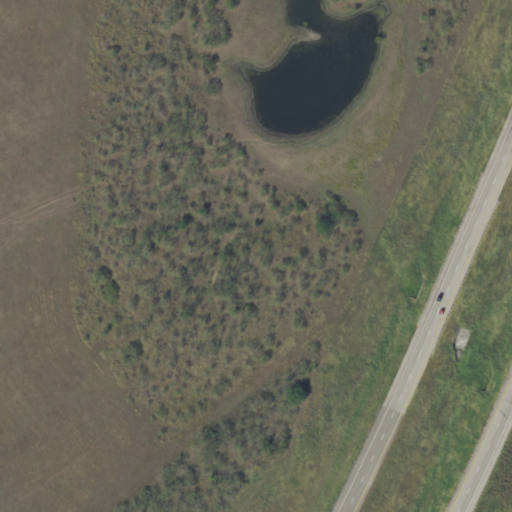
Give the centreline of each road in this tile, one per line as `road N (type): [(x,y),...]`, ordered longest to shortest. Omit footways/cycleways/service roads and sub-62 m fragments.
road 1 (motorway): [(511,125),(341,511)]
road 2 (motorway): [(455,511),(511,384)]
